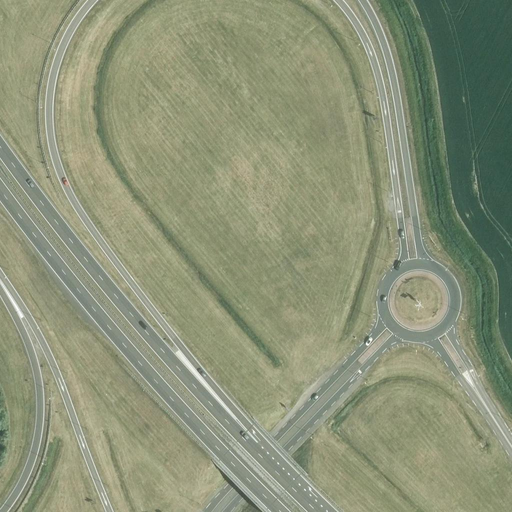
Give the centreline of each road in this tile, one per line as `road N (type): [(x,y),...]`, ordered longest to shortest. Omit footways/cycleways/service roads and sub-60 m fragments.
road 1 (trunk): [(252,447),(248,427),(133,285),(63,181),(50,134),(52,77),(68,33),(92,0)]
road 2 (trunk): [(0,189),(127,349),(280,511)]
road 3 (trunk): [(252,447),(88,262),(0,145)]
road 4 (trunk): [(337,0),(365,39),(380,85),(404,267)]
road 5 (trunk): [(425,266),(391,67),(362,0)]
road 6 (trunk): [(0,274),(48,354),(110,511)]
road 7 (trunk): [(384,317),(209,511)]
road 8 (trunk): [(226,511),(401,334)]
road 9 (trunk): [(0,290),(27,343),(40,406),(27,472),(2,511)]
